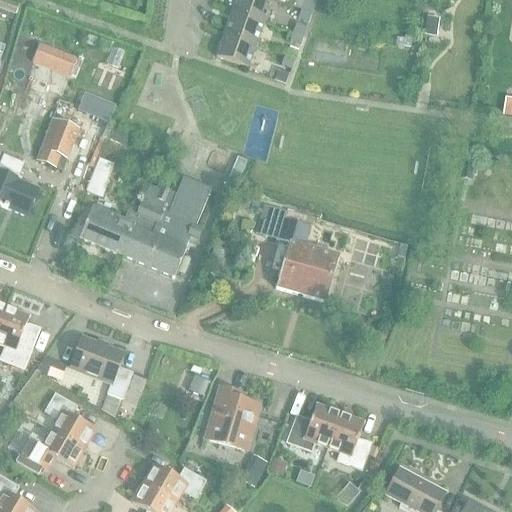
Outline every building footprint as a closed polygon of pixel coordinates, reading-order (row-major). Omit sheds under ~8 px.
[(0,0),(0,9),(15,15),(19,6),(0,0)] [(263,24),(271,1),(267,0),(236,0),(232,13),(263,24)] [(301,12),(310,15),(315,0),(295,0),(292,8),(301,12)] [(307,25),(310,15),(301,12),(297,21),(307,25)] [(255,47),(263,24),(232,13),(224,36),(255,47)] [(289,43),(299,47),(302,37),(292,34),(289,43)] [(247,69),(255,47),(224,36),(216,58),(247,69)] [(408,61),(412,46),(397,42),(393,57),(408,61)] [(284,57),(294,60),(297,51),(289,48),(286,57),(284,57)] [(291,70),(294,60),(284,57),(281,67),(291,70)] [(266,76),(283,83),(286,73),(269,66),(266,76)] [(0,107),(20,118),(28,103),(7,92),(0,105),(0,107)] [(42,152),(66,161),(77,131),(52,122),(42,152)] [(113,148),(114,148),(120,133),(112,129),(91,181),(104,186),(111,166),(106,164),(113,148)] [(0,163),(0,206),(7,210),(19,180),(16,179),(22,165),(3,157),(0,163)] [(228,180),(238,184),(246,162),(237,159),(228,180)] [(460,181),(471,182),(473,162),(462,161),(460,181)] [(155,190),(126,261),(173,281),(190,240),(197,242),(202,231),(195,228),(210,192),(184,180),(177,197),(169,193),(168,195),(155,190)] [(126,261),(155,190),(149,187),(141,205),(144,206),(139,217),(127,212),(123,222),(91,209),(78,241),(126,261)] [(287,211),(286,215),(263,208),(255,235),(277,241),(277,243),(288,246),(275,291),(323,305),(337,258),(304,249),(309,229),(312,219),(287,211)] [(5,310),(0,322),(0,346),(5,348),(0,361),(0,362),(23,371),(39,331),(26,326),(28,319),(5,310)] [(106,396),(122,402),(132,375),(118,369),(123,357),(81,341),(70,370),(110,386),(106,396)] [(205,441),(245,453),(259,407),(240,401),(241,396),(220,389),(205,441)] [(50,432),(84,451),(95,432),(71,419),(77,408),(54,395),(43,414),(56,422),(50,432)] [(327,450),(339,417),(316,408),(310,424),(296,419),(287,445),(310,454),(314,445),(327,450)] [(339,417),(327,450),(340,455),(337,464),(361,473),(371,446),(357,441),(363,426),(339,417)] [(73,470),(84,451),(50,432),(44,443),(31,435),(20,454),(43,467),(49,457),(73,470)] [(285,465),(290,451),(279,447),(274,461),(285,465)] [(143,485),(176,505),(182,494),(195,502),(206,483),(183,470),(177,480),(153,466),(143,485)] [(435,511),(444,495),(398,471),(384,497),(400,506),(398,510),(401,511),(435,511)] [(0,511),(33,511),(12,499),(18,489),(0,478),(0,511)] [(171,511),(176,505),(143,485),(132,504),(144,511),(171,511)] [(229,494),(219,511),(234,511),(241,501),(229,494)]
